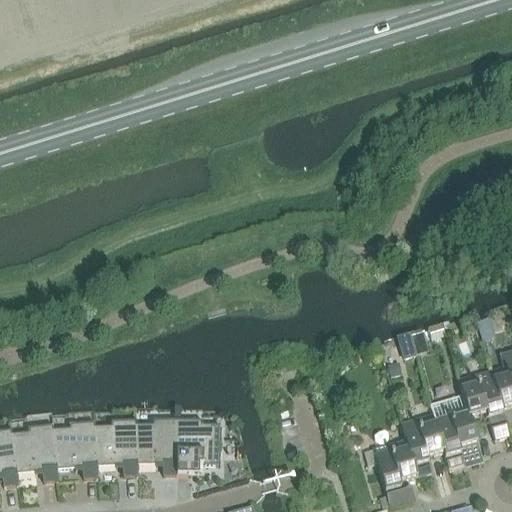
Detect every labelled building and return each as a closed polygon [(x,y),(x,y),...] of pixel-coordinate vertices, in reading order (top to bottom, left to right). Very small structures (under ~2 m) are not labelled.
[(422,336),(410,340),(413,349),(425,346),(422,336)] [(502,371),(489,374),(500,413),(501,413),(511,409),(511,354),(498,358),(502,371)] [(456,384),(455,384),(460,400),(462,410),(464,409),(467,422),(468,422),(484,417),(492,444),(509,440),(501,413),(500,413),(489,374),(456,384)] [(460,400),(427,409),(430,419),(441,456),(440,456),(445,474),(461,469),(456,452),(475,446),(468,422),(467,422),(464,409),(462,410),(460,400)] [(430,419),(399,428),(403,444),(404,444),(415,482),(429,478),(424,461),(440,456),(441,456),(430,419)] [(136,428),(135,428),(136,468),(137,468),(155,468),(155,471),(156,471),(156,468),(162,468),(163,480),(175,479),(175,480),(177,480),(176,424),(174,423),(152,424),(152,428),(136,428)] [(94,430),(96,470),(114,469),(114,472),(116,472),(116,469),(122,469),(123,480),(135,480),(135,481),(137,480),(137,468),(136,468),(135,428),(136,428),(135,424),(110,425),(110,429),(94,430)] [(201,424),(176,424),(177,480),(199,480),(199,468),(217,469),(219,428),(217,428),(201,428),(201,424)] [(53,433),(52,433),(56,473),(74,472),(74,475),(76,475),(75,472),(82,471),(83,483),(95,482),(97,482),(96,470),(94,430),(94,426),(68,428),(69,432),(53,433)] [(27,436),(11,438),(16,478),(34,475),(34,479),(35,479),(35,475),(41,475),(43,486),(55,485),(57,485),(56,473),(52,433),(53,433),(52,429),(27,432),(27,436)] [(0,479),(1,479),(3,491),(15,489),(15,490),(18,490),(16,478),(11,438),(11,433),(0,434),(0,479)] [(403,444),(372,453),(389,511),(414,505),(410,493),(399,496),(396,488),(415,482),(404,444),(403,444)]
